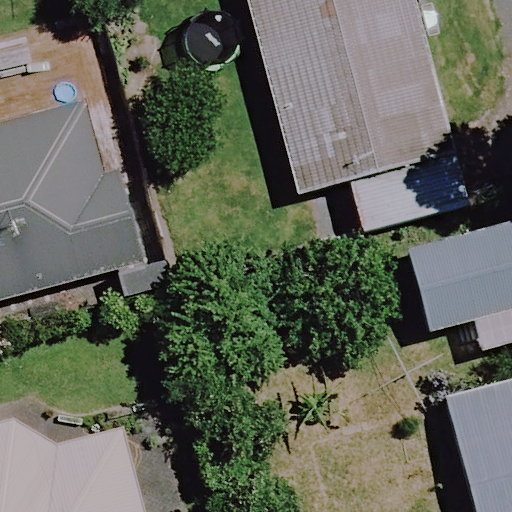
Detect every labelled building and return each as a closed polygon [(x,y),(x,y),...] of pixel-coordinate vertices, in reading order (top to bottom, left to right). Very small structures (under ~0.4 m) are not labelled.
[(412,0),(217,0),(279,211),(459,159),(412,0)] [(0,312),(156,271),(113,105),(0,135),(0,312)] [(469,342),(477,370),(511,361),(511,230),(401,260),(425,354),(469,342)] [(511,511),(511,385),(435,407),(465,511),(511,511)] [(0,511),(145,511),(115,400),(0,431),(0,511)]
